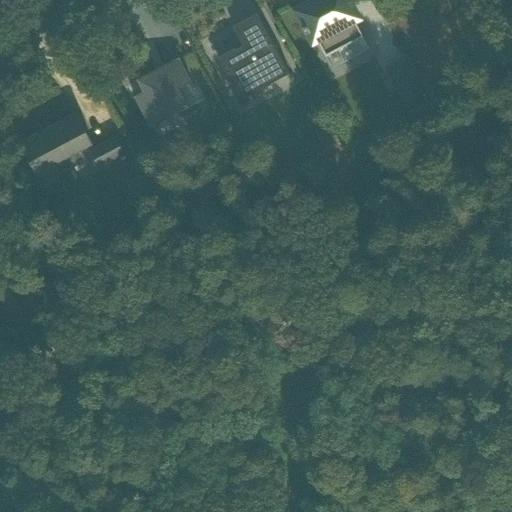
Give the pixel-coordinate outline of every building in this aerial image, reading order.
[(313,47),(364,20),(352,0),(311,0),(293,9),(313,47)] [(240,102),(289,75),(258,16),(233,29),(243,47),(218,60),(240,102)] [(177,91),(192,83),(179,59),(135,82),(141,94),(132,99),(150,128),(186,108),(177,91)] [(42,177),(94,150),(75,113),(23,140),(42,177)] [(397,511),(398,501),(367,500),(366,511),(397,511)]
